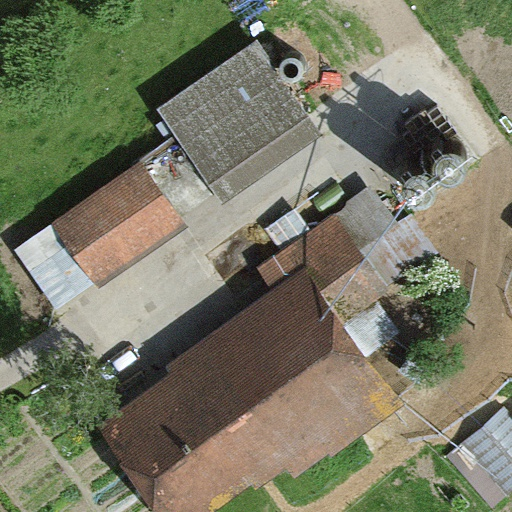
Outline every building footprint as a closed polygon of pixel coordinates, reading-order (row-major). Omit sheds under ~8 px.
[(309,136),(243,44),(148,111),(214,203),(309,136)] [(178,231),(126,164),(38,232),(89,298),(178,231)] [(277,243),(296,270),(323,309),(390,262),(344,196),(277,243)] [(323,309),(296,270),(153,374),(159,382),(90,432),(148,511),(205,511),(237,489),(242,496),(278,470),(288,483),(393,406),(323,309)] [(485,511),(511,487),(511,432),(492,412),(438,463),(484,511),(485,511)]
